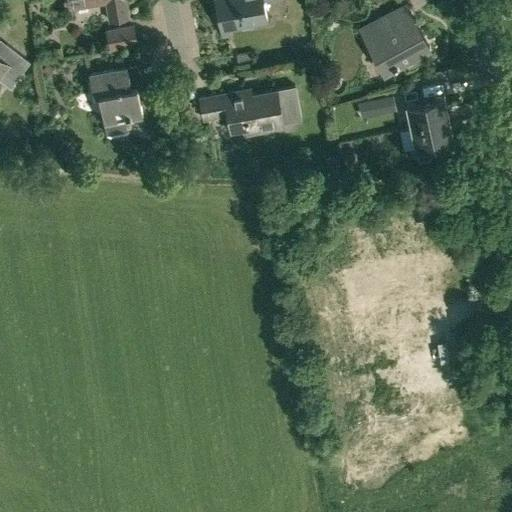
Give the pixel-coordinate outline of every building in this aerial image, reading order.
[(124,0),(69,0),(70,6),(104,0),(106,0),(110,20),(128,17),(124,0)] [(211,0),(219,39),(229,37),(228,29),(266,21),(262,0),(211,0)] [(390,15),(360,31),(382,72),(430,46),(415,18),(397,28),(390,15)] [(4,22),(1,33),(23,39),(26,28),(4,22)] [(105,29),(109,49),(138,45),(134,24),(105,29)] [(313,41),(302,43),(304,54),(316,52),(313,41)] [(0,79),(10,87),(30,62),(6,43),(0,50),(0,79)] [(53,68),(52,64),(47,62),(43,64),(41,68),(43,72),(47,74),(52,72),(53,68)] [(125,117),(142,114),(136,84),(131,86),(127,66),(89,73),(93,94),(98,93),(104,121),(106,134),(109,137),(127,133),(128,129),(125,117)] [(284,127),(283,123),(301,120),(295,86),(277,89),(242,95),(240,89),(199,97),(203,119),(228,115),(231,131),(248,128),(249,134),(284,127)] [(376,97),(379,112),(396,109),(392,93),(376,97)] [(453,101),(416,110),(421,132),(458,123),(453,101)] [(458,123),(421,132),(426,154),(463,145),(458,123)] [(72,153),(69,147),(63,146),(58,150),(58,156),(63,160),(69,159),(72,153)] [(343,153),(345,167),(359,165),(356,152),(343,153)] [(340,156),(331,156),(325,157),(326,172),(342,170),(340,156)] [(437,203),(345,213),(350,260),(442,250),(437,203)] [(454,346),(404,350),(408,409),(459,405),(454,346)] [(407,438),(388,438),(389,470),(408,470),(407,438)]
